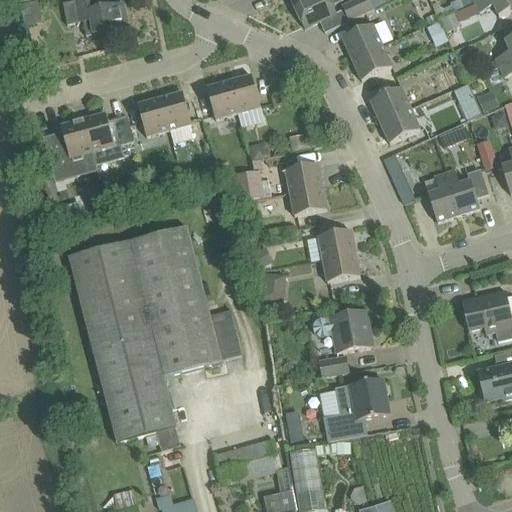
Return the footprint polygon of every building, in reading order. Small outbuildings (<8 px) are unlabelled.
[(67,28),(80,25),(83,24),(86,39),(129,30),(124,5),(101,10),(99,0),(89,0),(62,6),(67,28)] [(290,0),(296,11),(305,7),(319,0),(290,0)] [(296,11),(305,31),(337,16),(333,7),(344,2),(343,0),(319,0),(305,7),(296,11)] [(363,0),(342,10),(349,25),(375,13),(369,0),(363,0)] [(473,0),(461,0),(462,1),(466,10),(476,6),(473,0)] [(511,0),(488,0),(476,6),(480,15),(495,8),(500,19),(511,13),(511,0)] [(466,10),(462,1),(453,5),(454,7),(457,14),(466,10)] [(39,4),(20,8),(24,29),(43,25),(39,4)] [(457,14),(454,7),(444,11),(447,18),(457,14)] [(439,22),(440,24),(445,36),(461,28),(455,15),(447,18),(440,22),(439,22)] [(436,16),(426,20),(429,27),(439,22),(436,16)] [(427,31),(437,50),(449,43),(440,24),(427,31)] [(343,41),(353,62),(383,49),(374,27),(343,41)] [(497,61),(501,70),(511,65),(511,41),(506,44),(511,54),(497,61)] [(383,49),(353,62),(362,84),(393,70),(383,49)] [(467,80),(479,75),(474,63),(462,69),(467,80)] [(511,65),(501,70),(505,80),(511,76),(511,65)] [(447,91),(462,85),(454,67),(439,74),(447,91)] [(253,78),(230,84),(239,117),(261,110),(253,78)] [(239,117),(230,84),(207,91),(217,123),(239,117)] [(469,87),(454,94),(467,124),(482,117),(469,87)] [(371,104),(381,125),(412,112),(402,90),(371,104)] [(484,115),(500,109),(494,93),(478,100),(484,115)] [(184,95),(161,101),(170,134),(193,127),(184,95)] [(170,134),(161,101),(138,108),(147,140),(170,134)] [(412,112),(381,125),(390,147),(421,133),(412,112)] [(107,116),(84,123),(97,168),(125,161),(138,157),(134,144),(135,144),(128,119),(109,124),(107,116)] [(97,168),(84,123),(62,129),(63,135),(44,140),(56,185),(98,174),(97,168)] [(440,139),(444,151),(455,146),(451,135),(440,139)] [(291,153),(313,149),(311,136),(289,140),(291,153)] [(272,158),(269,144),(254,148),(257,162),(272,158)] [(478,149),(486,175),(498,171),(490,145),(478,149)] [(511,197),(511,150),(509,151),(511,160),(511,167),(503,170),(505,179),(511,198),(511,197)] [(396,157),(385,162),(390,173),(401,167),(396,157)] [(261,162),(253,164),(255,173),(263,171),(261,162)] [(286,173),(291,196),(324,190),(319,167),(286,173)] [(219,183),(216,169),(200,173),(204,187),(219,183)] [(445,176),(459,219),(480,212),(477,202),(490,198),(483,179),(482,172),(468,177),(471,185),(460,188),(455,173),(445,176)] [(260,201),(255,174),(236,178),(241,205),(260,201)] [(459,219),(445,176),(435,179),(440,194),(429,198),(438,226),(459,219)] [(181,180),(170,183),(173,195),(184,192),(181,180)] [(324,190),(291,196),(295,219),(328,213),(324,190)] [(120,191),(105,194),(109,208),(127,204),(126,197),(120,191)] [(411,191),(400,196),(405,206),(416,201),(411,191)] [(257,203),(245,205),(247,217),(259,215),(257,203)] [(188,230),(70,261),(117,445),(177,430),(165,380),(223,365),(188,230)] [(319,240),(324,263),(357,256),(352,233),(319,240)] [(260,271),(274,263),(266,249),(252,257),(260,271)] [(357,256),(324,263),(328,286),(361,279),(357,256)] [(287,278),(264,277),(264,290),(286,292),(287,278)] [(511,317),(507,294),(463,304),(470,335),(485,331),(486,337),(488,337),(489,341),(498,339),(499,345),(511,342),(511,317)] [(210,317),(222,363),(242,358),(230,312),(210,317)] [(318,322),(314,329),(315,336),(321,341),(334,338),(337,356),(374,350),(367,313),(318,322)] [(498,371),(479,375),(486,404),(504,400),(505,402),(511,400),(511,353),(495,358),(498,371)] [(320,364),(323,380),(350,375),(347,359),(320,364)] [(341,417),(324,421),(329,445),(369,438),(366,421),(390,416),(387,399),(389,397),(388,388),(384,386),(384,382),(336,391),(341,417)] [(302,430),(289,432),(291,445),(304,443),(302,430)] [(216,458),(224,488),(278,473),(282,472),(274,442),(216,458)] [(351,446),(333,447),(333,458),(351,458),(351,446)] [(326,511),(316,449),(290,454),(299,511),(377,511),(376,508),(363,511),(326,511)] [(150,460),(152,468),(160,466),(158,458),(150,460)] [(281,495),(264,498),(266,511),(283,511),(296,510),(293,493),(281,495)] [(162,511),(198,511),(195,502),(174,508),(170,496),(157,500),(160,511),(162,511),(163,511),(162,511)]
